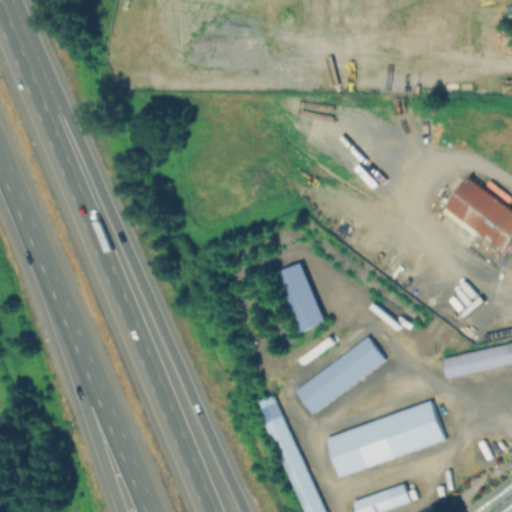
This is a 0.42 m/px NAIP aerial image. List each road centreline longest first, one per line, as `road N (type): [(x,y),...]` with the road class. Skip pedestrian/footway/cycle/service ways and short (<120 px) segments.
road 1 (motorway): [(240,511),(64,126),(0,11)]
road 2 (motorway): [(200,511),(0,37)]
road 3 (motorway): [(0,185),(138,511)]
road 4 (motorway): [(43,289),(114,511)]
